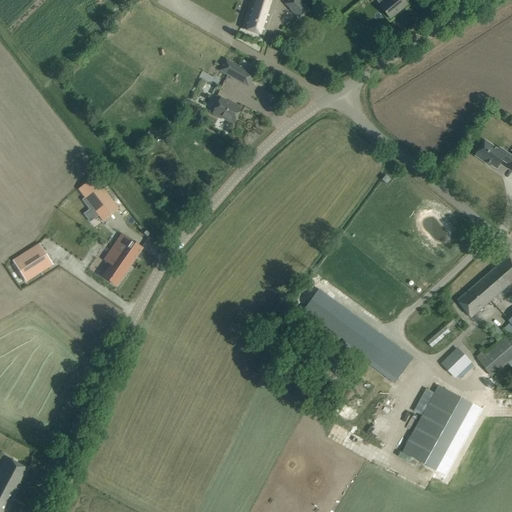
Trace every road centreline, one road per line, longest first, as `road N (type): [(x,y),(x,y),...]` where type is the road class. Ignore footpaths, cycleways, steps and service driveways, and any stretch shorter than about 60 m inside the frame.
road 1 (unclassified): [(33,511),(161,267),(236,175),(339,91)]
road 2 (unclassified): [(511,246),(353,112),(339,91)]
road 3 (unclassified): [(339,91),(486,0)]
